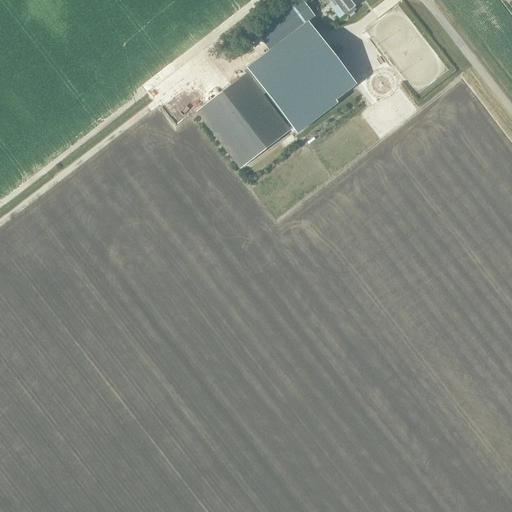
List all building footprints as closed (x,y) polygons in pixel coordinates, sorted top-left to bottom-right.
[(269,51),(314,17),(300,0),(296,0),(255,32),(269,51)] [(360,0),(332,0),(346,18),(356,11),(353,8),(361,2),(360,0)] [(249,39),(244,41),(247,48),(252,46),(249,39)] [(325,46),(264,93),(294,132),(355,85),(325,46)] [(381,61),(377,63),(386,76),(390,73),(381,61)] [(245,75),(196,112),(240,168),(288,131),(245,75)]
